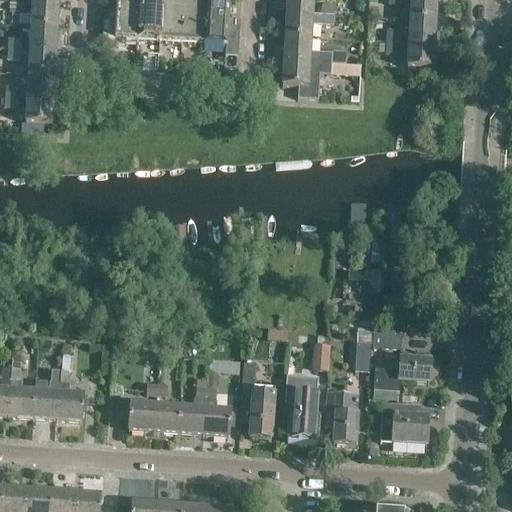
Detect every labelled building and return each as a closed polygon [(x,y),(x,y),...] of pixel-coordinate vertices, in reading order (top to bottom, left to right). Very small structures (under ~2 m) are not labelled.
[(117,0),(116,23),(103,23),(102,50),(114,50),(115,42),(137,43),(140,1),(139,0),(130,0),(131,0),(124,0),(117,0)] [(137,43),(159,44),(162,2),(162,0),(153,0),(153,2),(140,1),(137,43)] [(162,2),(159,44),(182,45),(184,4),(183,0),(175,0),(175,3),(162,2)] [(184,4),(182,45),(204,47),(206,5),(206,0),(197,0),(197,4),(184,4)] [(225,59),(238,59),(238,51),(239,30),(227,29),(229,6),(221,6),(221,0),(206,0),(206,5),(204,47),(226,48),(225,59)] [(287,0),(287,15),(314,17),(314,0),(287,0)] [(436,23),(437,0),(410,0),(409,22),(436,23)] [(25,5),(10,4),(9,15),(22,15),(25,5)] [(31,29),(57,31),(59,7),(33,5),(31,29)] [(320,17),(334,18),(335,18),(336,7),(322,6),(320,17)] [(287,15),(285,40),(312,41),(313,28),(333,29),(334,18),(320,17),(314,17),(287,15)] [(407,46),(434,47),(436,23),(409,22),(407,46)] [(30,53),(56,55),(57,31),(31,29),(30,53)] [(387,45),(400,45),(399,35),(387,34),(387,45)] [(285,40),(284,64),(334,67),(338,67),(339,57),(331,56),(311,55),(312,41),(285,40)] [(7,52),(22,53),(21,42),(8,41),(7,52)] [(400,45),(387,45),(386,55),(397,56),(400,45)] [(433,72),(434,47),(407,46),(406,71),(433,72)] [(22,53),(7,52),(6,63),(20,64),(22,53)] [(28,78),(54,79),(56,55),(30,53),(28,78)] [(334,67),(284,64),(282,89),(298,90),(297,102),(318,104),(320,77),(333,78),(334,67)] [(358,79),(359,68),(346,68),(346,79),(358,79)] [(28,78),(27,102),(53,103),(54,79),(28,78)] [(6,100),(18,101),(17,90),(6,90),(6,100)] [(18,101),(6,100),(5,111),(17,112),(18,101)] [(52,128),(53,103),(27,102),(26,127),(52,128)] [(401,339),(373,337),(372,352),(400,353),(401,339)] [(369,376),(370,351),(371,348),(356,347),(354,375),(369,376)] [(330,350),(313,349),(312,373),(329,374),(330,350)] [(246,353),(244,381),(241,412),(240,429),(250,430),(249,442),(271,443),(273,412),(274,412),(276,391),(263,390),(262,391),(254,390),(257,354),(246,353)] [(399,397),(400,385),(429,387),(431,364),(399,363),(398,374),(383,373),(376,373),(374,396),(399,397)] [(0,420),(8,421),(11,372),(2,371),(1,383),(0,383),(0,389),(0,420)] [(34,395),(20,394),(21,385),(20,385),(21,373),(11,372),(8,421),(32,422),(34,395)] [(50,387),(58,387),(59,387),(60,375),(51,375),(50,387)] [(59,397),(58,397),(56,424),(81,426),(83,398),(69,398),(70,387),(70,376),(60,375),(59,387),(59,397)] [(306,382),(286,380),(283,418),(293,419),(291,445),(313,446),(317,400),(305,399),(306,382)] [(156,401),(157,389),(146,388),(145,400),(156,401)] [(157,389),(156,401),(166,402),(167,390),(157,389)] [(196,403),(205,404),(206,393),(197,392),(196,403)] [(204,413),(202,440),(228,442),(230,415),(215,414),(216,393),(206,393),(205,404),(206,404),(205,413),(204,413)] [(58,397),(34,395),(32,422),(56,424),(58,397)] [(355,449),(358,418),(357,418),(359,401),(327,398),(324,432),(334,432),(333,448),(355,449)] [(128,435),(153,437),(155,410),(131,408),(131,402),(120,401),(118,422),(129,423),(128,435)] [(380,446),(392,447),(426,449),(427,423),(425,423),(426,410),(382,408),(380,446)] [(153,437),(178,439),(180,411),(155,410),(153,437)] [(180,411),(178,439),(202,440),(204,413),(180,411)] [(25,511),(27,494),(3,492),(1,511),(25,511)] [(25,511),(49,511),(51,495),(27,494),(25,511)] [(49,511),(73,511),(75,497),(51,495),(49,511)] [(73,511),(99,511),(100,499),(75,497),(73,511)]
